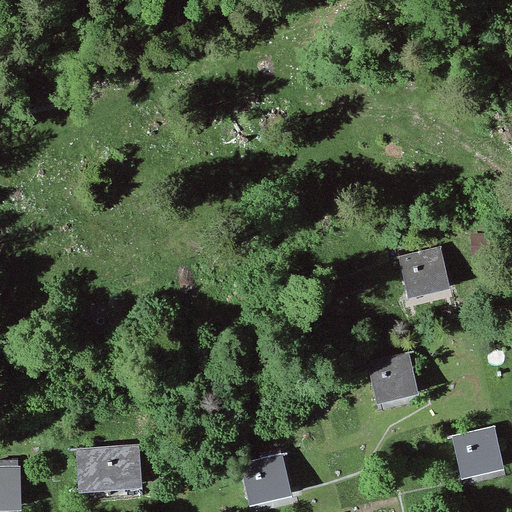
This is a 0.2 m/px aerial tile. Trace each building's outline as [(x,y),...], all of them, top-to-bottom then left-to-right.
[(494,235),(473,236),(474,255),(495,255),(494,235)] [(440,248),(398,258),(407,293),(421,290),(420,286),(448,279),(440,248)] [(374,394),(416,384),(409,353),(367,363),(374,394)] [(501,458),(494,427),(452,436),(459,468),(501,458)] [(75,450),(77,482),(141,477),(139,445),(75,450)] [(240,464),(247,496),(290,486),(279,448),(260,452),(262,459),(240,464)] [(0,500),(20,500),(18,460),(0,459),(0,500)]
